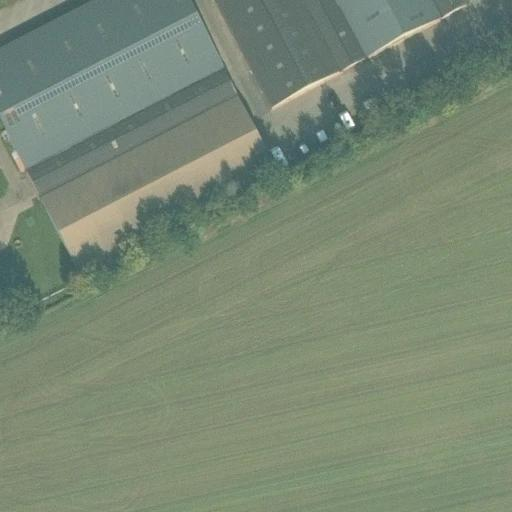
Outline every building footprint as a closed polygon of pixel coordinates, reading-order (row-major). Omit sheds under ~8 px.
[(0,120),(30,178),(225,78),(184,0),(100,0),(0,52),(0,120)] [(343,77),(302,0),(212,0),(272,114),(343,77)] [(335,0),(302,0),(343,77),(369,63),(335,0)] [(335,0),(369,63),(438,27),(423,0),(335,0)] [(423,0),(438,27),(466,13),(464,10),(458,0),(423,0)] [(458,0),(464,10),(466,13),(490,0),(458,0)] [(225,78),(30,178),(42,201),(236,100),(225,78)] [(236,100),(42,201),(42,202),(81,277),(276,175),(274,172),(255,136),(236,100)]
